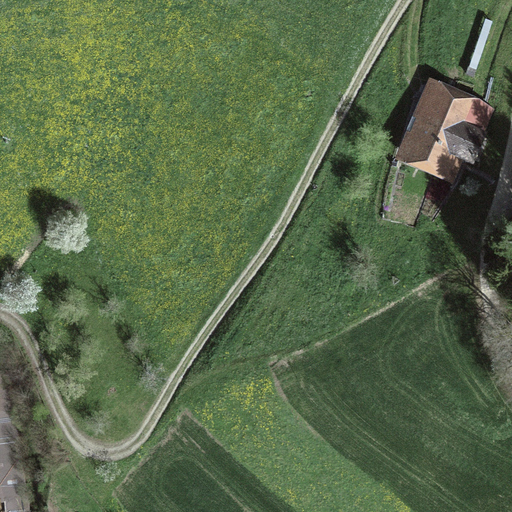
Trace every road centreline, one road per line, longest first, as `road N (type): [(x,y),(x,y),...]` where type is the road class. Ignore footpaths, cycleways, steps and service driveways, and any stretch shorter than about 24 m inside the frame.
road 1 (track): [(0,311),(27,333),(73,434),(89,448),(129,447),(270,241),(406,0)]
road 2 (track): [(511,384),(499,366),(486,305),(511,140)]
